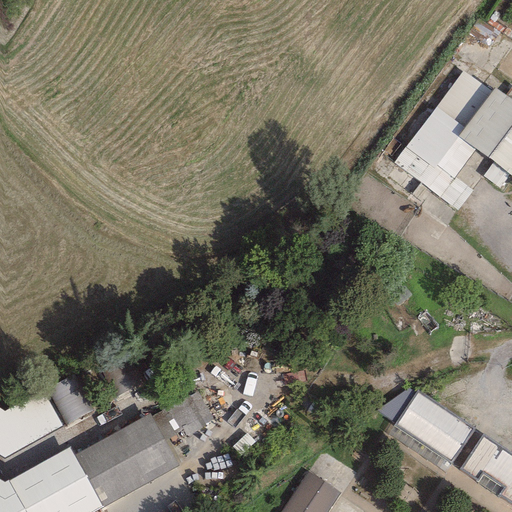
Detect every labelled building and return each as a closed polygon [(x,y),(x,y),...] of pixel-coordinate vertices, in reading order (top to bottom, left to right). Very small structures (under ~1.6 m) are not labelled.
[(492,94),(462,72),(383,177),(412,199),(422,185),(457,211),(472,191),(454,178),(476,149),(459,136),(492,94)] [(492,94),(459,136),(476,149),(494,163),(482,178),(498,190),(509,176),(511,177),(511,91),(506,100),(494,91),(492,94)] [(93,368),(111,401),(143,384),(126,351),(93,368)] [(47,389),(66,425),(92,411),(73,376),(47,389)] [(450,461),(471,430),(421,397),(401,427),(450,461)] [(206,418),(195,398),(151,422),(148,417),(74,458),(69,448),(2,485),(0,484),(0,511),(98,511),(180,468),(165,440),(206,418)] [(511,504),(511,454),(483,435),(460,469),(511,504)] [(309,473),(282,511),(327,511),(340,494),(309,473)]
